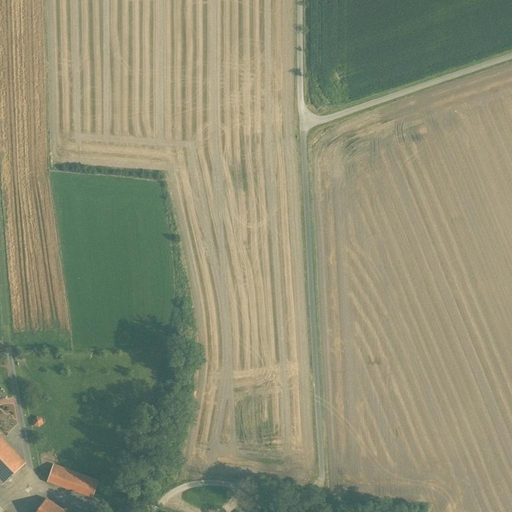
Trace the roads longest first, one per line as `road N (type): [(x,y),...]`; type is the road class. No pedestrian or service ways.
road 1 (track): [(301,126),(318,486),(304,494),(194,484),(173,490),(155,511)]
road 2 (track): [(0,245),(30,466),(0,502)]
road 3 (track): [(511,56),(301,126)]
road 4 (track): [(299,0),(301,126)]
